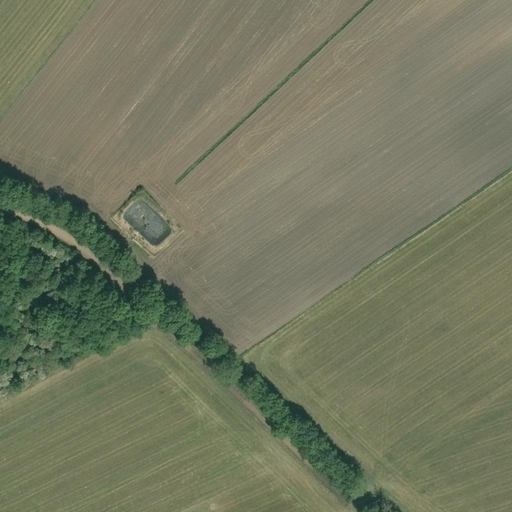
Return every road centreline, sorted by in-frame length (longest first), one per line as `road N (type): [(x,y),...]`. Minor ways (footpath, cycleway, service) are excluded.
road 1 (track): [(166,327),(361,511)]
road 2 (track): [(0,209),(65,237),(150,312)]
